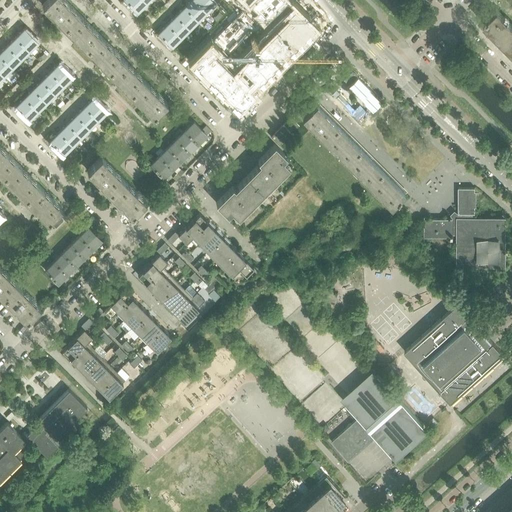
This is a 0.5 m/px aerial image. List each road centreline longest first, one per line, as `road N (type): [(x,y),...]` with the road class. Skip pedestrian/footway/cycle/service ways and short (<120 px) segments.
road 1 (residential): [(233,137),(97,0)]
road 2 (residential): [(129,240),(0,112)]
road 3 (residential): [(233,137),(349,22)]
road 4 (residential): [(21,348),(129,240)]
road 5 (residential): [(129,240),(233,137)]
